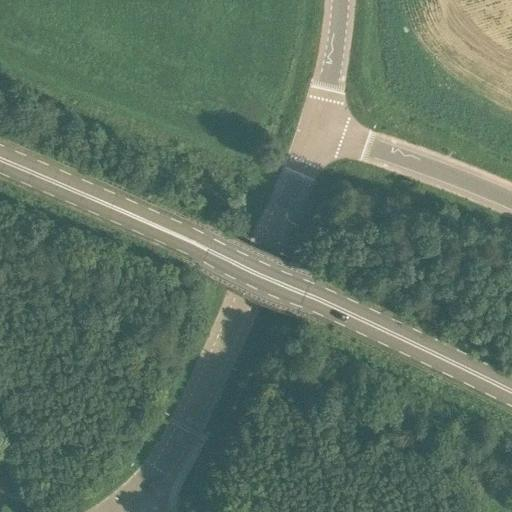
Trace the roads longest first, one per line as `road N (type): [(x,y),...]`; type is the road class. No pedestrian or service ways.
road 1 (tertiary): [(124,511),(153,485),(184,428),(317,130)]
road 2 (primary): [(511,391),(198,243)]
road 3 (primary): [(0,154),(198,243)]
road 4 (tertiary): [(511,202),(317,130)]
road 5 (tertiary): [(317,130),(339,0)]
